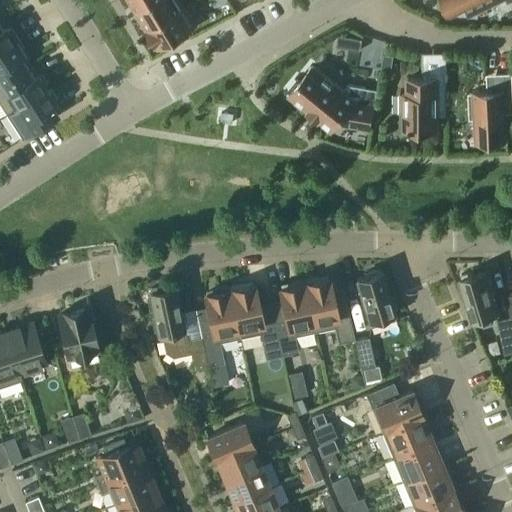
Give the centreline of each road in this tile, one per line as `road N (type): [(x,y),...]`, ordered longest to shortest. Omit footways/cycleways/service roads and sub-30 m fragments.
road 1 (residential): [(0,302),(156,265),(401,247)]
road 2 (residential): [(511,511),(401,247)]
road 3 (residential): [(338,0),(129,109)]
road 4 (residential): [(511,38),(441,38),(380,20),(360,0)]
road 5 (residential): [(129,109),(0,196)]
road 6 (residential): [(65,0),(129,109)]
